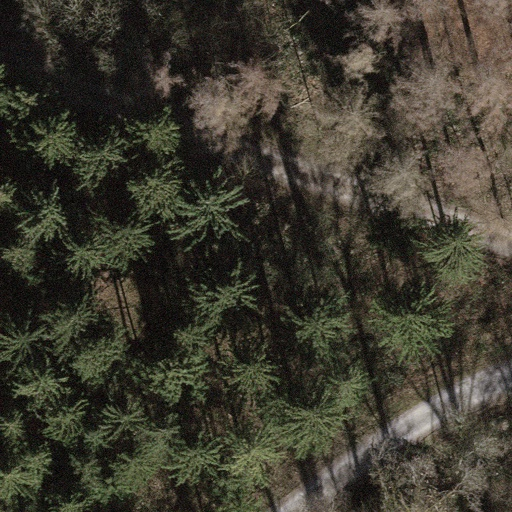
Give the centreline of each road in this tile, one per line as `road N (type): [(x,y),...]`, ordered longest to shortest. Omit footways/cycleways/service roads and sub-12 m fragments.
road 1 (track): [(0,55),(393,227),(511,269)]
road 2 (track): [(511,367),(393,431),(282,511)]
